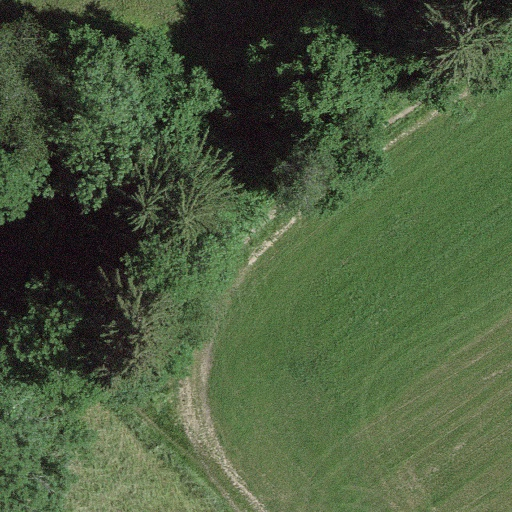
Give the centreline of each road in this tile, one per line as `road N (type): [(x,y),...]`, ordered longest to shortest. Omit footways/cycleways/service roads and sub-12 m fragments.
road 1 (track): [(511,60),(264,241),(203,320),(186,357),(179,422)]
road 2 (track): [(16,250),(179,422),(248,511)]
